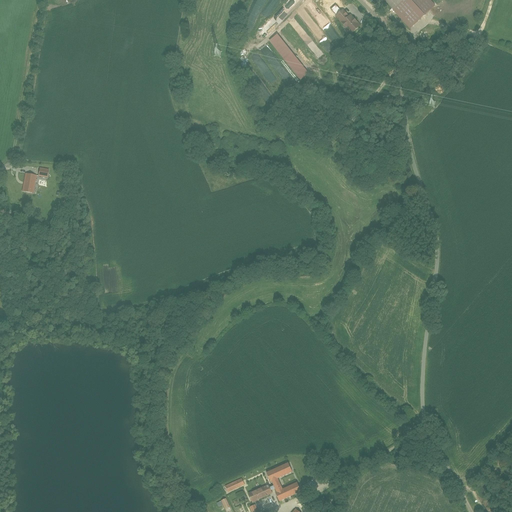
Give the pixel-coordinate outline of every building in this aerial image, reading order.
[(432,5),(427,0),(385,0),(410,26),(432,5)] [(359,28),(343,11),(336,18),(352,35),(359,28)] [(308,73),(277,36),(269,43),(300,80),(308,73)] [(49,170),(40,169),(39,176),(48,177),(49,170)] [(36,176),(26,174),(23,191),(33,193),(36,176)] [(293,473),(289,464),(267,473),(271,482),(272,482),(277,492),(275,493),(279,502),(301,492),(297,483),(285,488),(280,478),(293,473)] [(226,486),(229,492),(245,485),(242,479),(226,486)] [(266,486),(249,493),(253,502),(272,494),(269,487),(267,488),(266,486)] [(231,506),(228,498),(222,500),(226,509),(231,506)]
